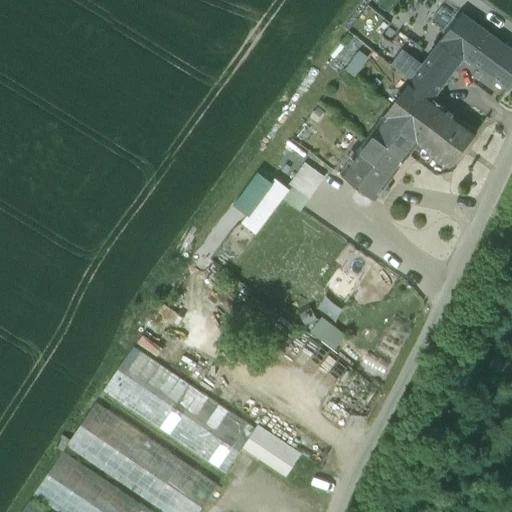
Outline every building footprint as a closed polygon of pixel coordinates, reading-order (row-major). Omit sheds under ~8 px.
[(511,85),(511,46),(463,11),(442,39),(466,57),(510,89),(511,85)] [(371,55),(360,46),(365,39),(353,29),(333,54),(357,73),(371,55)] [(466,57),(442,39),(433,51),(457,68),(466,57)] [(394,63),(412,77),(423,63),(405,48),(394,63)] [(423,63),(447,81),(457,68),(433,51),(423,63)] [(412,77),(376,124),(412,151),(419,141),(446,106),(434,97),(447,81),(423,63),(412,77)] [(478,131),(446,106),(419,141),(451,166),(478,131)] [(412,151),(376,124),(341,171),(376,198),(412,151)] [(306,161),(289,186),(291,188),(284,196),(301,209),(325,174),(306,161)] [(276,176),(244,220),(258,231),(284,196),(291,188),(289,186),(276,176)] [(336,347),(347,333),(324,315),(313,329),(336,347)] [(257,427),(135,345),(104,391),(227,474),(246,446),(259,428),(257,427)] [(201,511),(221,483),(99,400),(67,446),(165,511),(201,511)] [(304,453),(260,423),(257,427),(259,428),(246,446),(288,475),(304,453)] [(157,511),(65,450),(35,493),(62,511),(157,511)] [(53,511),(32,498),(22,511),(53,511)]
